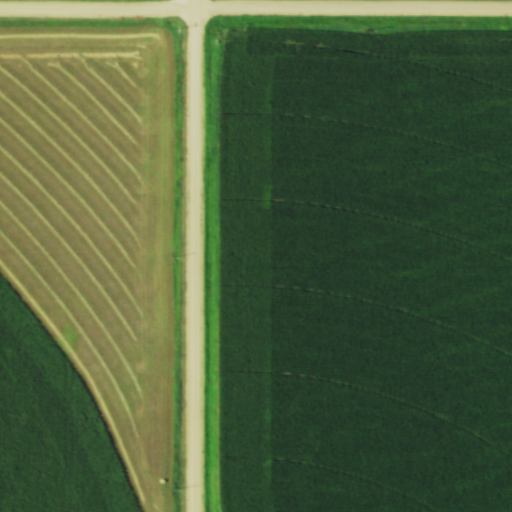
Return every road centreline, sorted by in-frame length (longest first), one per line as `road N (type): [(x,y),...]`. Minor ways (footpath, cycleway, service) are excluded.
road 1 (residential): [(0,7),(511,7)]
road 2 (tertiary): [(195,511),(195,0)]
